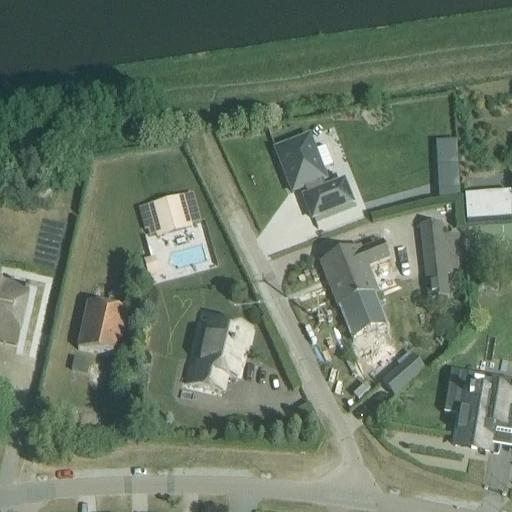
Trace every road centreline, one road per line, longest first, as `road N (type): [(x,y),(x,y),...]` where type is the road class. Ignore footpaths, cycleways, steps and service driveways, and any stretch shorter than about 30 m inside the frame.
road 1 (residential): [(23,493),(202,484),(351,497)]
road 2 (residential): [(351,497),(349,445),(236,213)]
